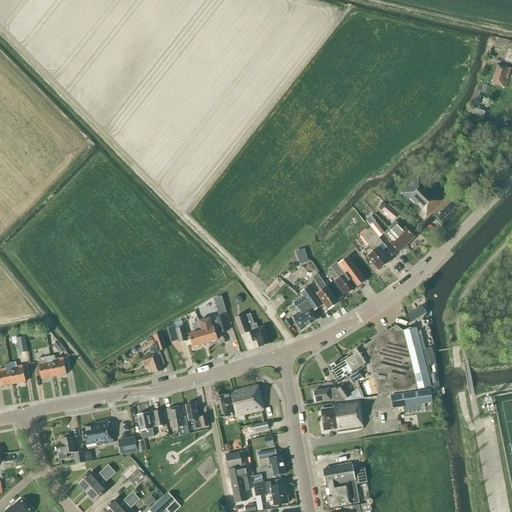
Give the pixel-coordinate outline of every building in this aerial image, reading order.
[(495,56),(511,60),(511,48),(510,48),(509,51),(497,48),(495,56)] [(491,84),(505,88),(511,69),(497,65),(491,84)] [(431,214),(441,223),(459,203),(450,194),(446,199),(420,174),(399,196),(424,221),(431,214)] [(382,211),(393,221),(398,215),(387,205),(382,211)] [(390,228),(389,228),(407,246),(414,238),(405,229),(404,230),(395,221),(389,227),(390,228)] [(379,238),(384,233),(375,222),(370,227),(379,238)] [(370,228),(360,236),(373,252),(367,257),(378,271),(390,262),(382,252),(386,248),(370,228)] [(399,253),(407,246),(389,228),(384,233),(383,234),(391,242),(390,244),(399,253)] [(298,251),(299,262),(306,262),(306,251),(298,251)] [(366,281),(348,257),(337,265),(336,263),(330,267),(339,279),(335,282),(345,296),(366,281)] [(316,294),(328,310),(338,303),(321,279),(317,274),(312,278),(316,283),(321,291),(316,294)] [(316,320),(311,312),(313,311),(314,311),(321,307),(308,288),(300,293),(303,297),(292,304),(298,313),(292,318),(301,331),(316,320)] [(242,299),(239,297),(236,297),(233,299),(233,303),(235,306),(239,306),(242,303),(242,299)] [(407,315),(411,323),(426,314),(422,306),(407,315)] [(243,315),(235,318),(234,319),(241,336),(249,332),(253,342),(256,341),(259,348),(271,344),(264,327),(258,329),(256,324),(254,324),(250,314),(244,317),(243,315)] [(209,319),(199,322),(205,344),(217,341),(214,329),(218,328),(220,334),(228,331),(223,316),(216,318),(217,322),(210,324),(209,319)] [(196,333),(189,334),(193,348),(205,344),(199,322),(197,319),(193,320),(194,324),(193,324),(196,333)] [(175,330),(179,343),(187,341),(183,327),(175,330)] [(359,350),(368,365),(370,363),(378,396),(431,387),(417,328),(403,332),(396,327),(359,350)] [(159,351),(166,349),(161,334),(153,337),(156,346),(148,349),(151,355),(142,358),(145,366),(149,364),(153,374),(162,371),(161,368),(165,367),(159,351)] [(17,339),(19,353),(27,352),(25,337),(17,339)] [(52,345),(60,355),(66,351),(57,340),(52,345)] [(362,378),(357,372),(368,365),(359,350),(344,359),(357,381),(362,378)] [(49,357),(51,364),(53,377),(66,375),(63,358),(55,360),(54,356),(49,357)] [(46,362),(38,363),(41,380),(53,377),(51,364),(49,357),(45,358),(46,362)] [(328,369),(338,384),(349,377),(353,384),(357,381),(344,359),(328,369)] [(11,371),(10,371),(12,385),(25,383),(22,366),(16,367),(16,363),(9,364),(11,371)] [(6,369),(0,370),(0,384),(0,387),(12,385),(10,371),(11,371),(9,364),(5,365),(6,369)] [(231,395),(219,397),(224,418),(235,415),(236,417),(263,411),(258,386),(230,393),(231,395)] [(344,401),(351,397),(343,386),(337,390),(344,401)] [(331,401),(331,400),(334,400),(334,403),(344,401),(337,390),(335,389),(329,390),(329,389),(314,392),(315,403),(331,401)] [(391,396),(393,409),(432,403),(430,390),(391,396)] [(336,430),(337,433),(363,429),(359,402),(333,406),(333,409),(320,410),(324,431),(336,430)] [(208,426),(207,416),(198,418),(195,404),(185,406),(189,422),(195,421),(196,429),(208,426)] [(182,415),(184,414),(182,406),(167,410),(169,420),(171,420),(173,429),(184,426),(182,415)] [(153,413),(156,427),(165,425),(162,411),(153,413)] [(144,431),(146,439),(154,437),(149,413),(137,416),(140,432),(144,431)] [(93,425),(93,427),(82,429),(85,446),(96,443),(97,446),(113,443),(108,421),(93,425)] [(268,429),(267,423),(253,425),(255,432),(268,429)] [(267,447),(275,445),(273,436),(265,438),(267,447)] [(118,440),(121,456),(137,453),(134,437),(118,440)] [(57,454),(58,454),(60,460),(66,459),(65,455),(75,453),(72,438),(61,440),(62,444),(55,445),(57,454)] [(234,450),(242,448),(240,440),(235,440),(232,445),(234,450)] [(281,456),(276,457),(275,450),(257,453),(260,467),(272,465),(274,477),(285,475),(281,456)] [(84,452),(73,454),(75,465),(86,463),(84,452)] [(225,456),(231,481),(246,478),(244,467),(245,467),(242,452),(225,456)] [(123,474),(128,479),(138,470),(133,465),(123,474)] [(364,468),(353,470),(352,465),(323,470),(325,485),(328,485),(330,495),(329,496),(331,509),(334,508),(351,505),(359,503),(356,484),(367,482),(364,468)] [(78,484),(86,493),(112,470),(108,466),(94,480),(89,474),(78,484)] [(115,473),(112,470),(86,493),(94,502),(105,492),(100,487),(115,473)] [(128,480),(133,485),(135,487),(140,482),(140,481),(144,477),(138,471),(128,480)] [(249,491),(246,478),(231,481),(235,503),(247,501),(245,492),(249,491)] [(286,496),(288,496),(286,485),(271,487),(270,482),(253,485),(255,497),(272,494),(274,506),(288,504),(286,496)] [(102,511),(119,511),(136,497),(133,493),(124,501),(124,502),(118,507),(113,501),(102,511)] [(149,511),(161,511),(174,500),(168,494),(149,511)] [(143,503),(148,508),(156,501),(151,496),(143,503)] [(136,497),(119,511),(126,511),(139,500),(136,497)] [(30,511),(20,500),(11,508),(10,507),(4,511),(30,511)] [(372,511),(370,503),(349,507),(349,511),(344,511),(369,511),(370,511),(372,511)]
